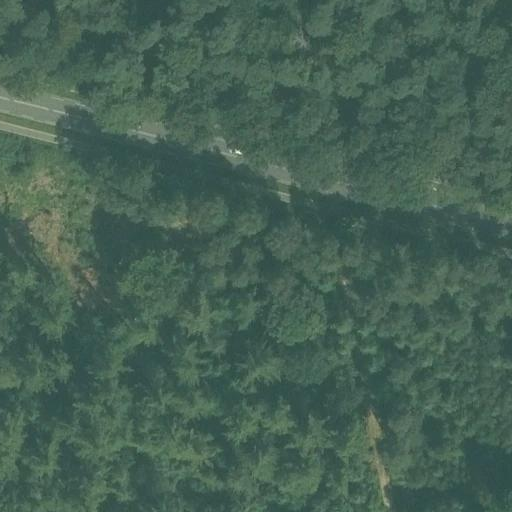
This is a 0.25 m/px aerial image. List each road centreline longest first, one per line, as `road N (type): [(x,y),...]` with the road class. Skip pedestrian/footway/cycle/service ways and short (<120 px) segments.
road 1 (primary): [(511,226),(0,95)]
road 2 (track): [(391,511),(335,210)]
